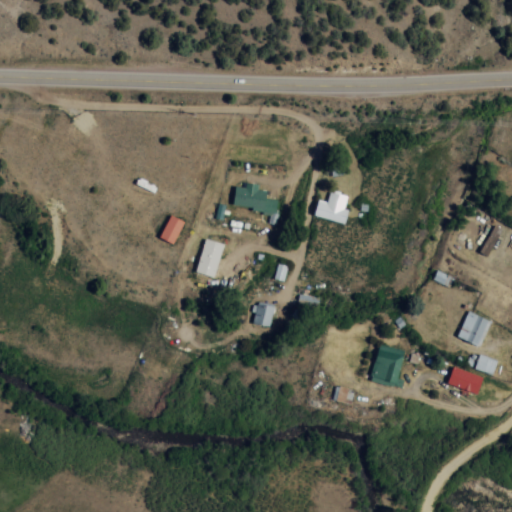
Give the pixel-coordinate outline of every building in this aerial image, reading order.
[(232,207),(269,211),(268,223),(275,224),(278,199),(266,198),(267,190),(258,190),(258,184),(245,182),(244,187),(234,186),(232,207)] [(326,202),(318,199),(314,215),(344,223),(348,209),(344,208),(347,196),(329,191),(326,202)] [(173,243),(184,221),(170,215),(159,237),(173,243)] [(480,253),(488,256),(501,228),(492,224),(480,253)] [(214,278),(223,244),(205,239),(195,272),(214,278)] [(448,287),(452,277),(437,270),(432,280),(448,287)] [(251,322),(269,326),(274,306),(255,302),(251,322)] [(489,320),(467,312),(457,338),(480,346),(489,320)] [(400,388),(403,380),(397,378),(404,351),(379,344),(369,380),(400,388)] [(474,368),(492,375),(497,360),(479,354),(474,368)] [(477,393),(482,377),(453,367),(447,384),(477,393)]
